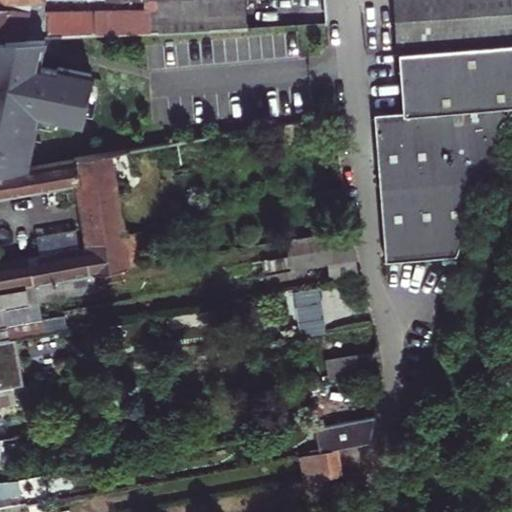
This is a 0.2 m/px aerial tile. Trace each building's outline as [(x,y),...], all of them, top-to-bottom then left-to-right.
[(0,37),(8,39),(37,37),(247,26),(246,0),(155,0),(156,10),(87,11),(87,8),(44,9),(43,1),(0,1),(0,37)] [(511,0),(395,0),(399,49),(511,40),(511,0)] [(283,30),(221,32),(222,63),(284,61),(283,30)] [(0,171),(22,168),(27,142),(31,142),(37,114),(82,123),(92,74),(57,66),(56,70),(39,66),(32,65),(37,37),(8,39),(0,37),(0,171)] [(374,113),(379,178),(490,158),(492,150),(511,112),(511,40),(399,49),(403,111),(374,113)] [(0,196),(67,185),(71,203),(81,201),(88,248),(0,264),(0,291),(93,274),(107,271),(129,267),(124,235),(111,153),(22,168),(0,171),(0,196)] [(379,178),(385,261),(457,256),(490,158),(379,178)] [(348,207),(345,187),(320,190),(323,211),(348,207)] [(263,275),(327,263),(355,258),(357,258),(351,228),(286,240),(288,253),(261,259),(263,275)] [(141,232),(124,235),(129,267),(147,264),(141,232)] [(330,282),(359,277),(355,258),(327,263),(330,282)] [(93,274),(0,291),(0,326),(42,319),(39,302),(96,291),(93,274)] [(293,290),(298,336),(324,333),(320,287),(293,290)] [(45,333),(67,329),(64,314),(42,319),(45,333)] [(0,340),(14,338),(27,336),(45,333),(42,319),(0,326),(0,340)] [(0,340),(0,373),(11,372),(14,389),(23,387),(14,338),(0,340)] [(328,359),(331,382),(360,376),(357,354),(328,359)] [(0,391),(14,389),(11,372),(0,373),(0,391)] [(14,389),(0,391),(0,406),(16,404),(14,389)] [(1,451),(21,453),(22,435),(3,439),(1,451)] [(341,476),(337,450),(302,456),(306,482),(341,476)] [(0,497),(22,494),(19,480),(0,480),(0,497)]
